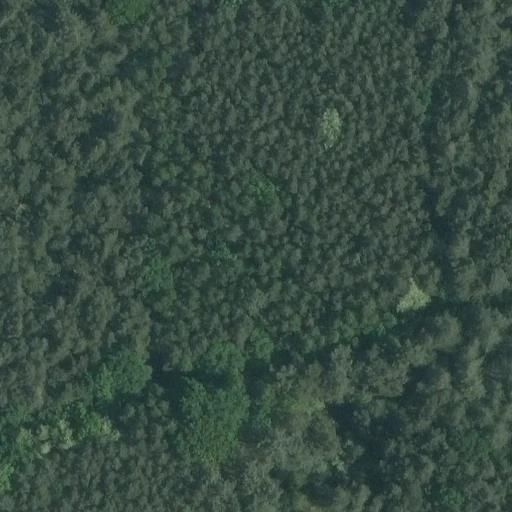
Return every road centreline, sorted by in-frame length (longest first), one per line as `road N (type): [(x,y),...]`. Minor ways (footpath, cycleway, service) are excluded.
road 1 (track): [(143,376),(511,276)]
road 2 (track): [(110,0),(143,376)]
road 3 (track): [(0,416),(143,376)]
